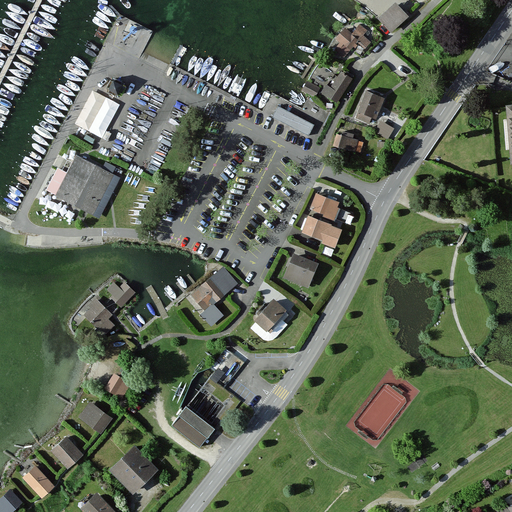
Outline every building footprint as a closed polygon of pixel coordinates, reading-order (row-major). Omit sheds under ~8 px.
[(408,17),(395,4),(378,20),(391,33),(408,17)] [(353,34),(346,29),(338,39),(341,42),(337,47),(339,49),(338,50),(346,57),(355,46),(358,48),(361,44),(366,49),(372,41),(365,35),(368,31),(361,25),(353,34)] [(351,79),(341,73),(332,88),(328,86),(324,93),(337,102),(351,79)] [(120,84),(109,79),(105,89),(115,94),(120,84)] [(320,88),(307,81),(302,91),(315,98),(320,88)] [(383,98),(366,92),(358,112),(375,119),(383,98)] [(107,94),(90,129),(104,136),(121,101),(107,94)] [(279,107),(274,116),(308,134),(313,125),(279,107)] [(382,118),(376,129),(389,136),(395,126),(382,118)] [(358,139),(336,134),(333,147),(355,152),(358,139)] [(76,154),(53,194),(81,209),(90,213),(97,199),(111,172),(76,154)] [(311,208),(334,217),(339,203),(316,194),(311,208)] [(329,224),(308,216),(303,230),(302,233),(334,246),(341,229),(329,224)] [(317,264),(293,255),(293,257),(284,277),(308,287),(317,264)] [(221,266),(213,273),(206,279),(221,298),(237,285),(221,266)] [(221,298),(206,279),(189,293),(204,310),(200,313),(211,326),(223,316),(214,305),(221,298)] [(134,293),(123,282),(118,287),(112,281),(103,290),(115,303),(119,307),(134,293)] [(105,317),(109,314),(93,297),(85,305),(88,307),(82,313),(86,317),(102,335),(112,325),(105,317)] [(287,312),(272,298),(270,301),(253,320),(256,323),(268,334),(287,312)] [(211,377),(225,388),(244,363),(225,348),(209,369),(215,373),(211,377)] [(131,381),(133,377),(117,369),(115,373),(131,381)] [(130,383),(115,374),(106,389),(121,398),(130,383)] [(215,389),(206,382),(202,387),(211,393),(215,389)] [(99,434),(111,418),(90,402),(78,418),(99,434)] [(215,429),(186,406),(177,419),(171,425),(200,448),(215,429)] [(82,454),(66,437),(51,451),(67,468),(82,454)] [(158,470),(134,446),(109,471),(133,494),(158,470)] [(53,487),(35,467),(24,478),(42,497),(53,487)] [(10,511),(21,503),(11,491),(0,501),(0,511),(10,511)] [(114,511),(115,511),(96,494),(81,510),(83,511),(114,511)]
